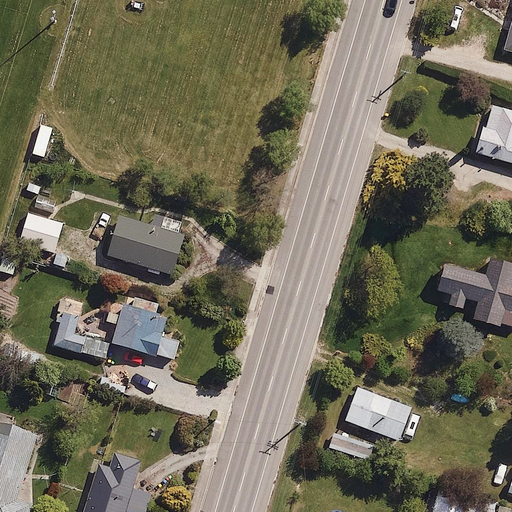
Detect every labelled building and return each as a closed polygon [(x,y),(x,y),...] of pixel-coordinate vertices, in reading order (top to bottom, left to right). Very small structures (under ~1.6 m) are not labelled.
[(511,7),(502,46),(511,48),(511,7)] [(511,107),(493,102),(487,126),(476,124),(469,150),(511,160),(511,107)] [(56,125),(35,120),(28,153),(49,157),(56,125)] [(188,149),(153,141),(149,159),(184,167),(188,149)] [(110,207),(97,203),(90,225),(104,229),(110,207)] [(62,220),(25,209),(16,242),(53,253),(62,220)] [(186,232),(121,213),(108,257),(173,276),(186,232)] [(485,271),(451,260),(442,290),(452,292),(448,303),(460,306),(463,295),(475,299),(469,318),(504,329),(506,324),(511,326),(511,255),(492,249),(485,271)] [(167,315),(156,312),(160,300),(126,290),(112,342),(175,360),(181,339),(162,333),(167,315)] [(86,303),(67,298),(54,345),(101,359),(107,339),(78,331),(86,303)] [(357,383),(345,418),(401,437),(413,402),(357,383)] [(0,511),(28,511),(29,511),(13,507),(34,427),(0,417),(0,511)] [(375,442),(333,429),(327,448),(369,462),(375,442)] [(131,511),(145,511),(152,489),(134,484),(141,456),(99,444),(79,511),(125,511),(126,511),(131,511)] [(434,489),(427,511),(499,511),(501,505),(434,489)]
